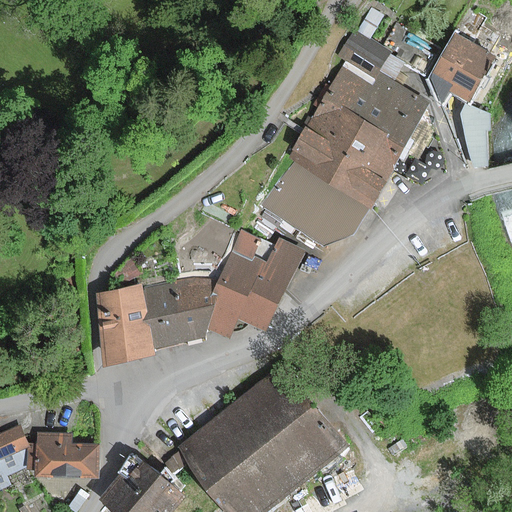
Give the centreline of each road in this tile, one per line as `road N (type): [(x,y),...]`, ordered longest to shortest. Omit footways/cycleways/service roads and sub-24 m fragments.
road 1 (residential): [(109,386),(93,278),(115,247),(263,131),(339,0)]
road 2 (residential): [(109,386),(264,337),(314,305),(397,219),(432,198),(511,176)]
road 3 (residential): [(89,511),(119,449),(109,386)]
road 4 (track): [(354,511),(369,483),(372,450),(346,403)]
